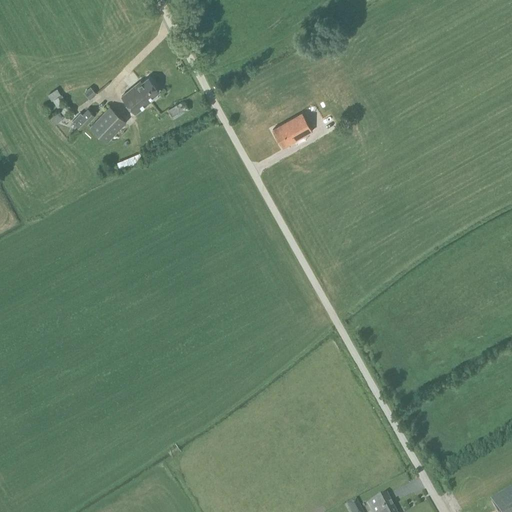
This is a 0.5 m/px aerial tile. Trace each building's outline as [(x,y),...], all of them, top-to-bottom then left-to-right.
[(122,97),(136,113),(151,101),(149,99),(159,91),(148,78),(138,86),(137,84),(122,97)] [(96,92),(90,85),(84,90),(90,98),(96,92)] [(52,101),(52,100),(61,95),(57,89),(48,96),(52,101)] [(318,121),(336,112),(327,90),(308,98),(318,121)] [(63,115),(64,117),(63,118),(66,122),(76,115),(73,111),(62,94),(61,95),(52,100),(59,109),(63,115)] [(189,110),(184,100),(168,110),(173,119),(189,110)] [(241,106),(248,118),(257,113),(250,101),(241,106)] [(126,122),(110,107),(91,127),(107,143),(126,122)] [(63,115),(59,109),(50,115),(55,121),(63,115)] [(81,113),(73,122),(81,130),(94,116),(88,110),(83,115),(81,113)] [(283,148),(313,131),(302,113),(273,130),(283,148)] [(333,128),(336,139),(348,136),(345,125),(333,128)] [(323,135),(315,139),(319,149),(328,145),(323,135)] [(348,154),(357,148),(352,141),(343,147),(348,154)] [(138,163),(135,155),(123,160),(126,168),(138,163)] [(511,511),(511,490),(491,502),(496,511),(511,511)] [(394,511),(386,496),(368,505),(371,511),(394,511)] [(361,511),(356,501),(347,505),(350,511),(361,511)]
